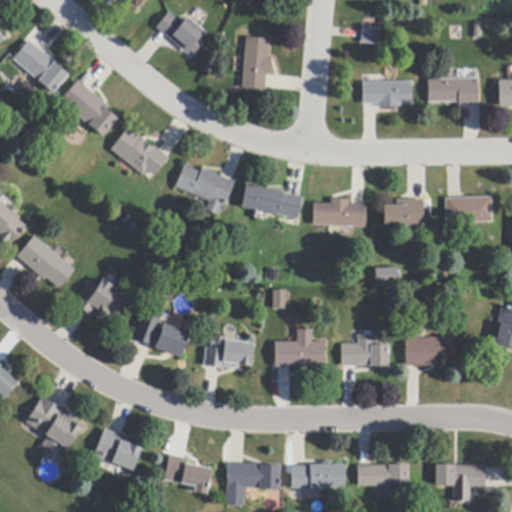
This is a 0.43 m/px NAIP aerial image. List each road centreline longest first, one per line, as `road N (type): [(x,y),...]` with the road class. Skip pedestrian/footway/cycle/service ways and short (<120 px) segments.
road 1 (residential): [(511,426),(224,420),(157,406),(82,372),(0,307)]
road 2 (residential): [(51,0),(185,112),(249,141),(309,154),(511,154)]
road 3 (residential): [(321,0),(309,154)]
